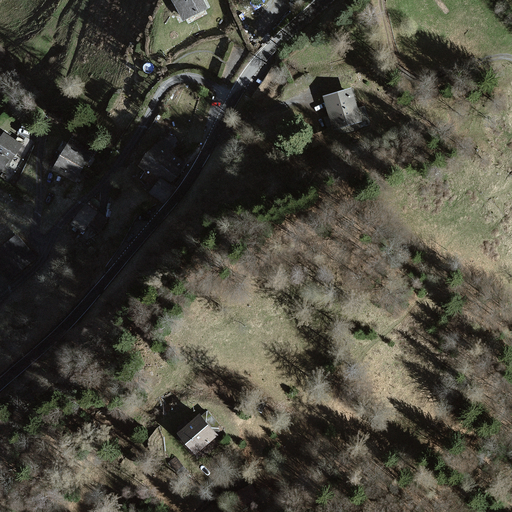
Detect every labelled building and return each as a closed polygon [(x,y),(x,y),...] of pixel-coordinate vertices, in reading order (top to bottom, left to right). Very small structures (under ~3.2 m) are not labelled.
[(173,0),(184,20),(207,8),(203,0),(173,0)] [(352,89),(326,96),(335,128),(362,120),(352,89)] [(170,182),(185,163),(171,152),(177,145),(175,143),(177,140),(167,133),(142,166),(148,171),(151,168),(170,182)] [(0,172),(20,145),(6,134),(0,141),(0,172)] [(90,154),(70,142),(63,155),(82,167),(90,154)] [(75,179),(82,167),(63,155),(55,168),(75,179)] [(100,202),(95,199),(89,206),(87,205),(73,223),(82,230),(90,220),(100,228),(107,219),(97,211),(99,207),(97,206),(100,202)] [(34,258),(17,237),(0,250),(0,266),(9,278),(34,258)] [(221,428),(207,412),(202,417),(200,415),(180,433),(196,452),(217,434),(216,433),(221,428)] [(259,497),(252,485),(238,492),(245,505),(259,497)]
